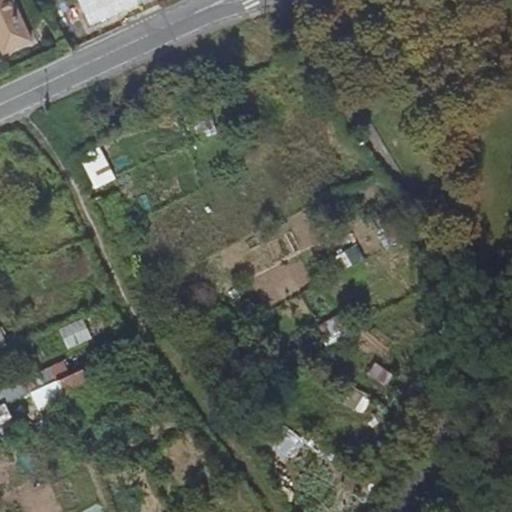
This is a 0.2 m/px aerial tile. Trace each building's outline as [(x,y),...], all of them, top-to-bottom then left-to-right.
[(13,0),(0,0),(0,44),(4,54),(32,40),(13,0)] [(78,0),(90,23),(138,0),(78,0)] [(95,185),(117,178),(106,145),(84,152),(95,185)] [(2,325),(0,325),(0,346),(9,342),(2,325)] [(83,371),(89,384),(131,365),(124,352),(83,371)]
